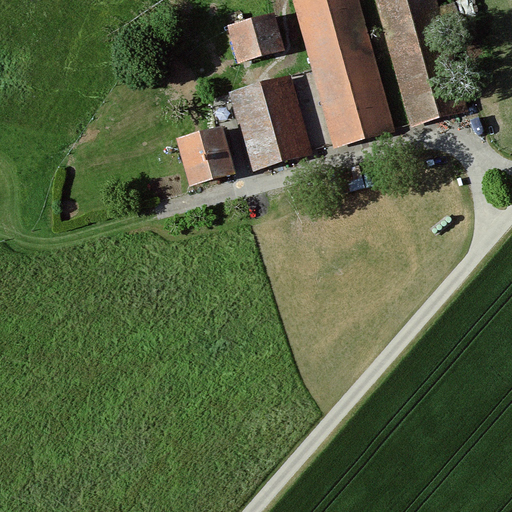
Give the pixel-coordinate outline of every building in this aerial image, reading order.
[(358,0),(293,0),(334,148),(394,131),(358,0)] [(437,0),(376,0),(412,127),(468,111),(437,0)] [(284,51),(274,13),(227,26),(237,64),(284,51)] [(313,154),(290,76),(231,94),(253,171),(313,154)] [(235,174),(222,127),(177,139),(189,186),(235,174)]
